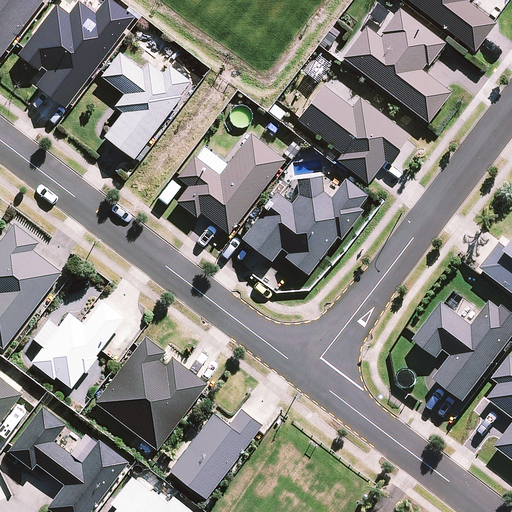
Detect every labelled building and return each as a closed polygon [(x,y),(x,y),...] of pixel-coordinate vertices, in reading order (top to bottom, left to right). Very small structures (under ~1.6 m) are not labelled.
[(0,0),(0,53),(1,55),(42,0),(0,0)] [(106,0),(95,15),(75,0),(59,0),(20,53),(45,73),(39,80),(66,101),(133,12),(116,0),(106,0)] [(406,0),(474,52),(496,24),(493,22),(466,1),(466,0),(406,0)] [(446,43),(399,8),(381,32),(383,35),(381,38),(366,26),(342,57),(429,123),(452,93),(421,70),(425,64),(428,66),(446,43)] [(135,155),(191,81),(168,63),(161,71),(144,58),(140,64),(122,50),(104,74),(126,91),(117,104),(124,109),(106,133),(135,155)] [(353,108),(324,86),(298,119),(342,154),(337,160),(367,184),(385,162),(388,165),(411,136),(361,98),(353,108)] [(286,160),(252,134),(220,176),(194,156),(177,178),(188,186),(177,201),(197,217),(200,212),(229,234),(286,160)] [(297,180),(299,195),(292,203),(277,192),(258,216),(259,217),(243,239),(272,261),(281,248),(287,253),(284,257),(308,275),(337,236),(342,240),(364,211),(359,207),(368,195),(346,178),(331,197),(323,191),(322,177),(297,180)] [(36,240),(13,223),(0,239),(0,341),(4,345),(61,270),(31,247),(36,240)] [(511,245),(510,248),(502,243),(481,270),(511,294),(511,245)] [(125,317),(103,299),(85,321),(70,309),(58,324),(49,316),(33,335),(44,344),(33,358),(54,375),(57,372),(72,385),(98,353),(96,352),(125,317)] [(500,309),(490,301),(471,326),(441,303),(413,341),(437,359),(444,351),(451,357),(433,380),(463,403),(511,339),(511,313),(502,306),(500,309)] [(206,381),(144,336),(96,400),(158,446),(206,381)] [(511,357),(510,356),(492,379),(499,385),(487,400),(511,419),(511,426),(496,448),(511,460),(511,357)] [(0,421),(22,392),(0,375),(0,421)] [(69,414),(46,397),(11,446),(63,484),(47,507),(54,511),(91,511),(130,458),(100,436),(83,459),(52,437),(69,414)] [(261,423),(241,407),(229,422),(214,411),(172,466),(207,493),(261,423)] [(193,511),(196,509),(137,464),(101,510),(103,511),(193,511)]
